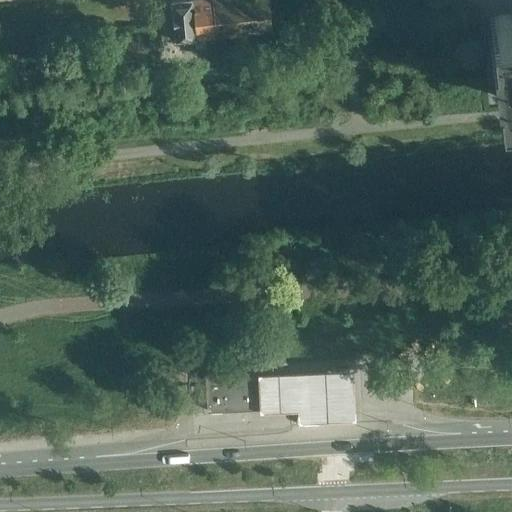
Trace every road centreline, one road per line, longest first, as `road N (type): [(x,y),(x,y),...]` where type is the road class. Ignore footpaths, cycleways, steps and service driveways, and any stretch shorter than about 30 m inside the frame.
road 1 (secondary): [(511,434),(0,466)]
road 2 (secondary): [(3,511),(511,489)]
